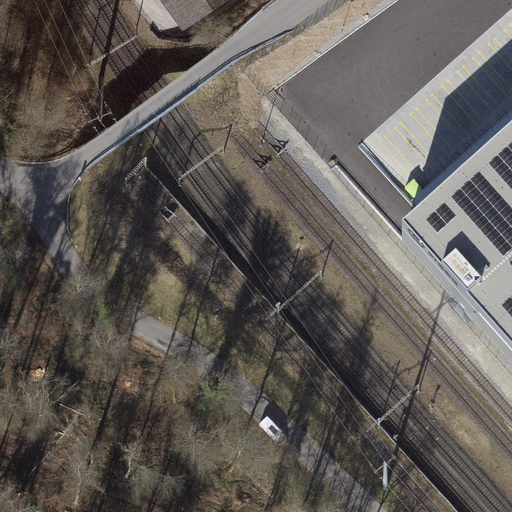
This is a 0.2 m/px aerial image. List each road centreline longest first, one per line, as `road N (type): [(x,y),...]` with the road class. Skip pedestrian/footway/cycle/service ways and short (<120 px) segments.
road 1 (residential): [(29,200),(73,276),(234,381),(373,511)]
road 2 (residential): [(29,200),(309,0)]
